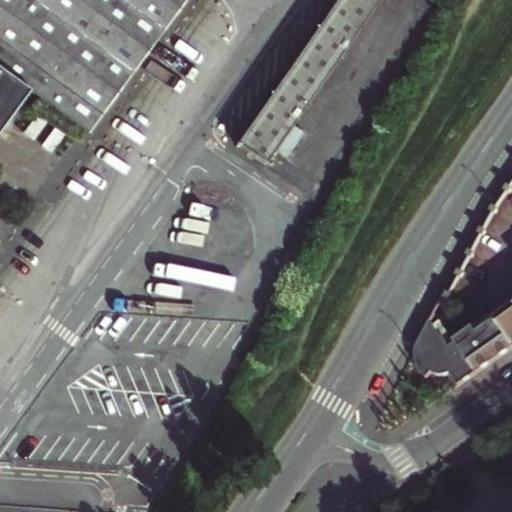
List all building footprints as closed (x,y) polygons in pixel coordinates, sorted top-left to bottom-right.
[(0,0),(0,73),(28,93),(82,131),(177,0),(0,0)] [(336,0),(236,144),(264,165),(380,0),(336,0)] [(0,131),(28,93),(0,73),(0,131)] [(511,311),(501,319),(511,334),(511,311)] [(435,318),(433,315),(419,341),(417,348),(417,355),(417,360),(418,364),(420,368),(422,371),(429,378),(435,371),(439,373),(444,374),(449,373),(453,372),(461,384),(511,348),(511,334),(501,319),(465,345),(462,340),(454,345),(435,318)]
